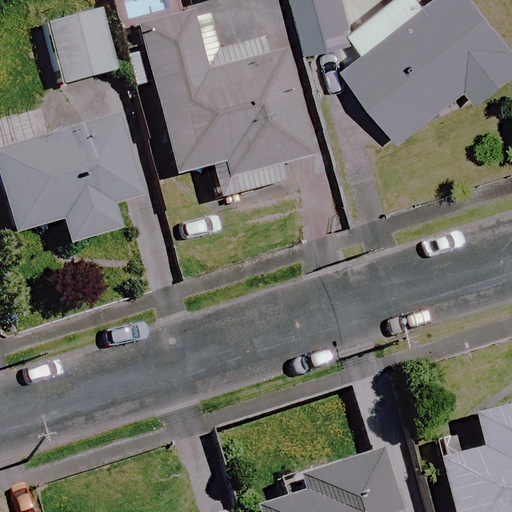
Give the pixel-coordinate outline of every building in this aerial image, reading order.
[(346,47),(335,0),(284,0),(299,59),(346,47)] [(511,78),(511,44),(478,0),(420,0),(419,1),(418,0),(396,0),(349,36),(364,57),(344,72),(398,144),(465,93),(475,106),(511,78)] [(109,77),(93,13),(38,26),(53,90),(109,77)] [(195,75),(181,16),(127,29),(165,182),(202,173),(210,205),(302,183),(271,57),(195,75)] [(127,203),(111,129),(0,153),(0,220),(4,238),(50,228),(55,249),(108,238),(101,209),(127,203)] [(511,511),(511,408),(465,421),(474,454),(429,466),(440,511),(511,511)] [(392,511),(379,465),(303,488),(308,504),(283,511),(392,511)]
